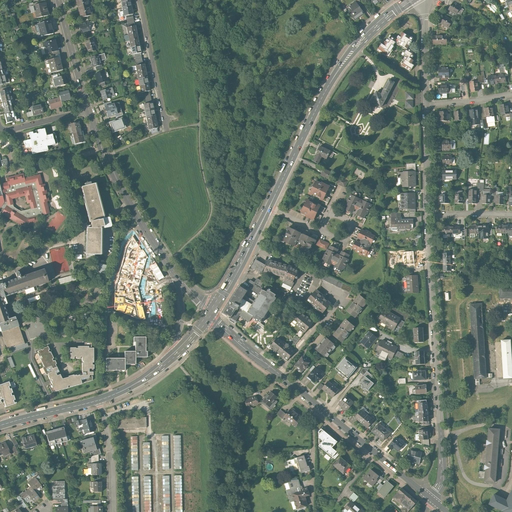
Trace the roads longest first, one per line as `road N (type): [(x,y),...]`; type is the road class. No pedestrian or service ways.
road 1 (residential): [(427,214),(441,445),(441,479),(430,498)]
road 2 (primary): [(268,207),(342,63),(409,0)]
road 3 (tertiary): [(175,273),(119,184),(88,109)]
road 4 (tertiary): [(313,402),(430,498)]
road 5 (residential): [(139,0),(166,129)]
road 6 (primary): [(210,313),(268,207)]
